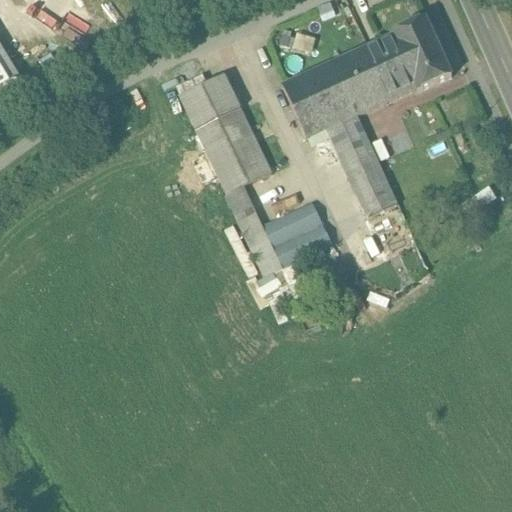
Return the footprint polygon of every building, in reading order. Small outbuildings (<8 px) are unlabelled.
[(392,40),(416,93),(417,95),(452,79),(426,22),(391,38),(392,40)] [(416,93),(392,40),(362,54),(386,107),(416,93)] [(0,46),(0,91),(20,79),(0,46)] [(362,54),(283,90),(307,143),(327,134),(358,120),(386,107),(362,54)] [(272,177),(224,80),(180,101),(227,198),(244,190),(272,177)] [(398,209),(358,120),(327,134),(367,223),(398,209)] [(263,230),(244,190),(227,198),(226,199),(265,282),(283,273),(263,230)] [(312,206),(263,230),(283,273),(333,249),(312,206)]
